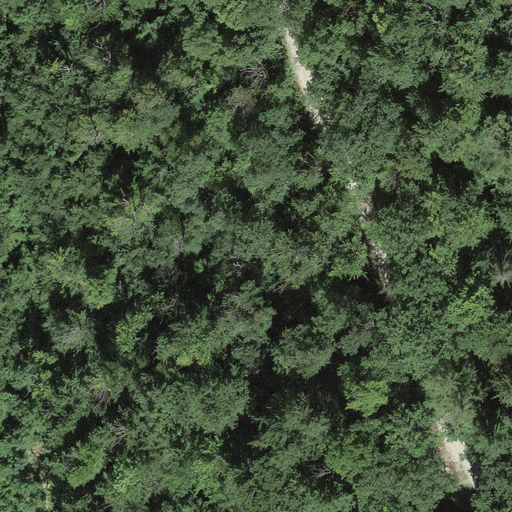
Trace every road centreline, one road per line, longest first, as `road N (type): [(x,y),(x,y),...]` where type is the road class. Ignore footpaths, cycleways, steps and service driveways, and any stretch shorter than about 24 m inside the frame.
road 1 (track): [(23,0),(38,271),(89,511)]
road 2 (track): [(437,402),(359,185),(307,98),(288,0)]
road 3 (track): [(498,511),(437,402)]
